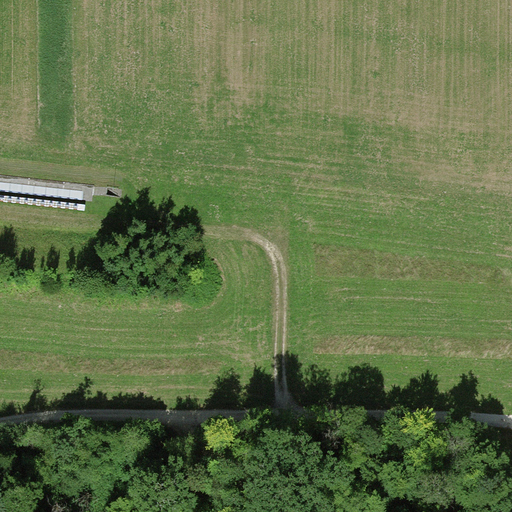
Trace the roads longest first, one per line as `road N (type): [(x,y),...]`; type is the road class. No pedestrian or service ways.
road 1 (track): [(511,422),(133,414),(0,423)]
road 2 (track): [(110,222),(247,237),(271,257),(275,420)]
road 3 (track): [(174,416),(256,511)]
